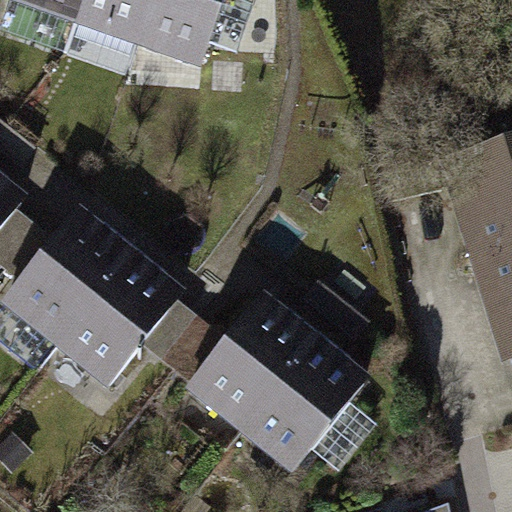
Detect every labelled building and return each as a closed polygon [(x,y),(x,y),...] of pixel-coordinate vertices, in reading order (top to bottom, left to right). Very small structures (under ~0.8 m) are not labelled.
[(198,0),(0,0),(0,6),(176,66),(198,0)] [(511,120),(423,147),(483,351),(511,342),(511,120)] [(158,292),(54,209),(0,276),(0,320),(83,386),(158,292)] [(323,281),(291,317),(350,367),(381,331),(323,281)] [(342,371),(238,292),(162,391),(266,470),(342,371)]
